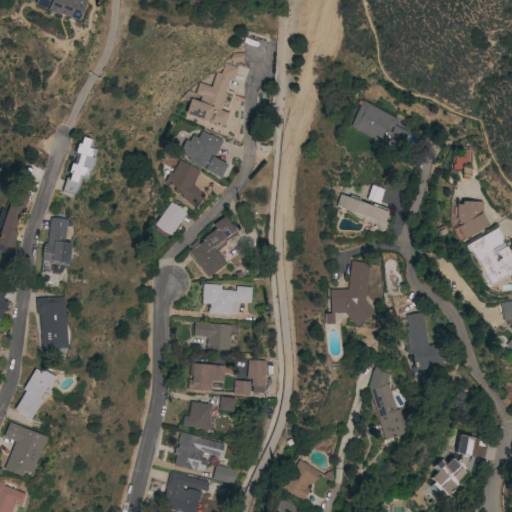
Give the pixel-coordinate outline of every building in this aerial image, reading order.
[(65,16),(65,17),(56,13),(56,14),(44,10),(44,9),(32,4),(33,0),(84,0),(77,21),(65,16)] [(238,68),(233,80),(230,79),(225,93),(227,94),(221,110),(228,113),(223,127),(185,113),(191,99),(199,102),(202,96),(196,94),(200,83),(211,87),(217,72),(222,74),(226,63),(238,68)] [(362,101),(397,119),(394,125),(407,132),(400,147),(386,140),(382,148),(371,142),(373,139),(349,127),(362,101)] [(201,131),(210,136),(211,135),(222,141),(213,157),(226,165),(219,178),(188,161),(189,158),(181,154),(181,153),(178,151),(185,139),(188,141),(191,135),(197,138),(201,131)] [(69,174),(66,173),(70,163),(74,165),(77,154),(73,153),(76,143),(79,144),(81,137),(89,140),(90,141),(90,148),(96,150),(86,179),(80,177),(77,187),(75,191),(72,195),(61,191),(65,177),(67,178),(69,174)] [(453,170),(460,170),(460,179),(469,178),(468,151),(452,151),(453,170)] [(199,171),(191,185),(195,187),(203,196),(192,207),(181,197),(182,196),(174,191),(175,188),(164,182),(170,172),(173,174),(180,160),(199,171)] [(371,185),(384,190),(379,204),(366,199),(371,185)] [(0,225),(13,189),(28,194),(23,209),(21,208),(13,231),(16,232),(10,249),(0,245),(0,225)] [(348,198),(349,195),(359,199),(359,201),(371,206),(372,204),(387,209),(386,212),(388,212),(384,222),(387,223),(384,231),(373,226),(373,225),(361,220),(349,211),(334,206),(338,194),(348,198)] [(455,205),(461,205),(461,202),(482,202),(482,214),(487,226),(461,239),(455,227),(458,225),(455,219),(455,205)] [(170,203),(179,207),(186,213),(170,236),(161,231),(155,225),(170,203)] [(43,244),(46,244),(49,218),(58,219),(58,216),(64,217),(63,220),(65,220),(63,243),(69,243),(67,263),(66,263),(66,266),(51,264),(52,261),(51,261),(41,260),(43,244)] [(216,250),(226,264),(206,277),(188,251),(191,249),(189,247),(197,239),(200,243),(202,241),(200,239),(215,229),(212,225),(225,216),(235,232),(224,239),(224,245),(216,250)] [(496,228),(504,241),(490,249),(496,260),(498,259),(495,252),(505,246),(511,260),(510,261),(511,265),(511,271),(488,284),(466,244),(496,228)] [(346,289),(350,261),(368,264),(363,301),(372,311),(354,327),(342,313),(328,313),(327,290),(346,289)] [(0,317),(0,282),(8,286),(1,300),(7,303),(0,317)] [(202,284),(221,285),(220,290),(234,291),(235,286),(251,288),(249,303),(237,302),(237,309),(234,314),(230,314),(230,315),(207,313),(208,304),(201,304),(202,284)] [(62,297),(64,349),(39,350),(38,315),(35,315),(34,298),(62,297)] [(499,303),(511,300),(511,353),(503,345),(511,335),(511,319),(502,321),(499,303)] [(404,316),(421,313),(426,346),(437,344),(440,366),(428,368),(421,370),(412,370),(409,360),(409,351),(404,316)] [(228,351),(205,349),(206,337),(193,336),(194,322),(207,323),(207,324),(230,326),(228,351)] [(247,360),(265,361),(262,393),(257,393),(256,395),(252,395),(252,393),(251,392),(251,387),(250,387),(250,379),(246,379),(247,360)] [(224,366),(223,382),(220,382),(220,384),(210,383),(210,391),(192,390),(192,391),(187,390),(187,380),(192,380),(192,376),(189,376),(190,363),(224,366)] [(367,387),(373,369),(374,370),(375,366),(384,369),(383,372),(389,374),(386,385),(388,384),(395,410),(398,409),(405,432),(394,437),(383,439),(367,387)] [(24,391),(21,390),(33,369),(40,373),(41,370),(52,377),(43,393),(42,392),(38,399),(40,400),(28,419),(13,410),(24,391)] [(249,382),(248,396),(232,395),(233,381),(249,382)] [(234,399),(232,412),(217,410),(220,397),(234,399)] [(190,402),(211,405),(211,407),(211,410),(210,410),(209,415),(210,415),(210,418),(209,418),(208,421),(210,421),(209,430),(181,426),(182,416),(188,417),(190,402)] [(14,441),(2,437),(8,422),(44,437),(28,474),(21,471),(19,477),(2,470),(14,441)] [(200,438),(199,438),(223,445),(220,458),(202,453),(200,459),(206,460),(203,472),(197,470),(197,472),(173,466),(175,456),(173,455),(175,447),(177,448),(178,444),(177,444),(180,432),(200,438)] [(459,435),(474,438),(470,456),(467,455),(465,464),(463,466),(465,468),(463,470),(468,475),(446,496),(442,492),(438,496),(429,486),(434,482),(430,478),(437,472),(432,468),(441,459),(446,464),(452,458),(456,462),(459,459),(460,454),(456,453),(459,435)] [(281,489),(292,471),(291,470),(293,467),(294,467),(298,460),(319,473),(313,484),(312,484),(311,486),(308,484),(306,488),(309,490),(302,501),(281,489)] [(235,470),(232,485),(211,480),(215,465),(235,470)] [(206,482),(204,491),(183,485),(182,490),(187,491),(187,489),(201,492),(198,501),(196,501),(195,505),(197,506),(195,511),(179,511),(161,507),(166,489),(165,489),(169,471),(185,475),(185,476),(206,482)] [(0,511),(0,482),(3,484),(2,486),(23,495),(18,507),(12,504),(8,511),(0,511)] [(272,511),(282,498),(301,511),(272,511)]
